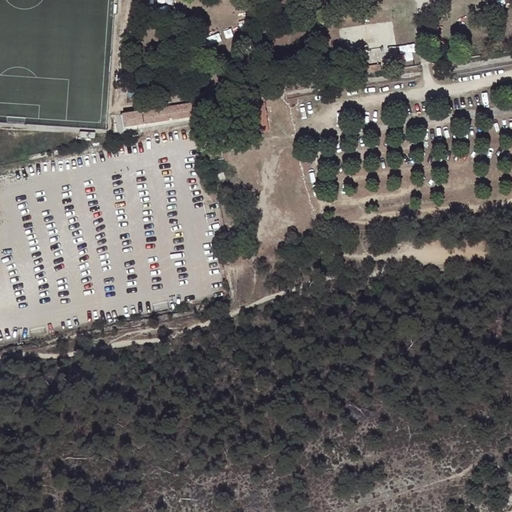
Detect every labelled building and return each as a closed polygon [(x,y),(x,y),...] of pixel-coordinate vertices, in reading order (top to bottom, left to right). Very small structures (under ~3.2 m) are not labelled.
[(366,66),(367,74),(382,71),(381,64),(366,66)] [(243,96),(246,120),(265,118),(262,93),(243,96)] [(124,127),(162,121),(173,119),(212,113),(209,100),(122,114),(124,127)] [(265,118),(246,120),(248,135),(267,132),(265,118)] [(173,119),(162,121),(169,129),(173,119)]
